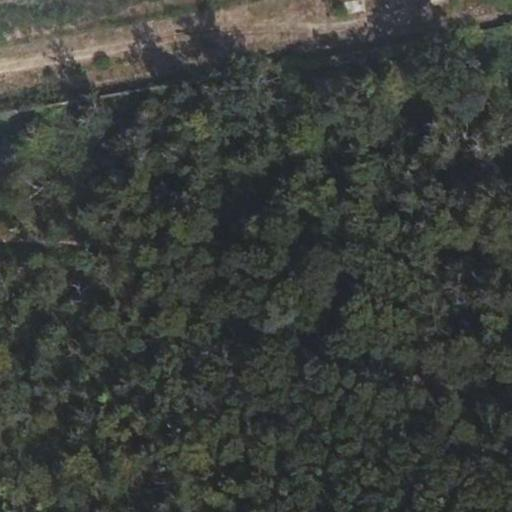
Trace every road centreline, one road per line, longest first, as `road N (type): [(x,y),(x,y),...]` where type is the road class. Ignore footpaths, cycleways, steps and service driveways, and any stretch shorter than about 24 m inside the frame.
road 1 (unknown): [(511,398),(0,262)]
road 2 (track): [(511,12),(0,102)]
road 3 (track): [(0,236),(511,248)]
